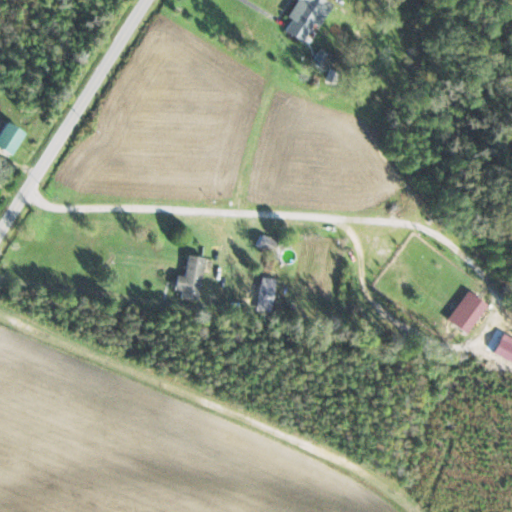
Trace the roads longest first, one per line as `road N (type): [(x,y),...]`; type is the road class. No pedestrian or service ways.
road 1 (residential): [(371,511),(0,315)]
road 2 (residential): [(0,273),(15,265),(187,0)]
